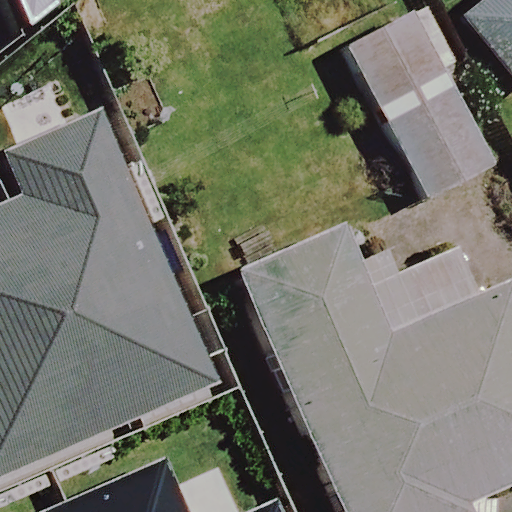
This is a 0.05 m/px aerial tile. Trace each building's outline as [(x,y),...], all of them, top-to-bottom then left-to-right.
[(61,0),(0,0),(0,17),(10,33),(61,0)] [(166,0),(136,0),(73,26),(115,130),(205,93),(166,0)] [(511,0),(482,0),(440,37),(507,112),(511,107),(511,0)] [(417,7),(315,54),(392,223),(495,176),(417,7)] [(136,267),(64,108),(0,137),(0,181),(5,194),(0,196),(0,319),(3,327),(136,267)] [(374,298),(347,234),(211,292),(303,511),(495,511),(511,505),(511,384),(460,261),(374,298)] [(150,511),(147,504),(101,385),(0,423),(0,474),(9,497),(0,500),(0,511),(150,511)]
